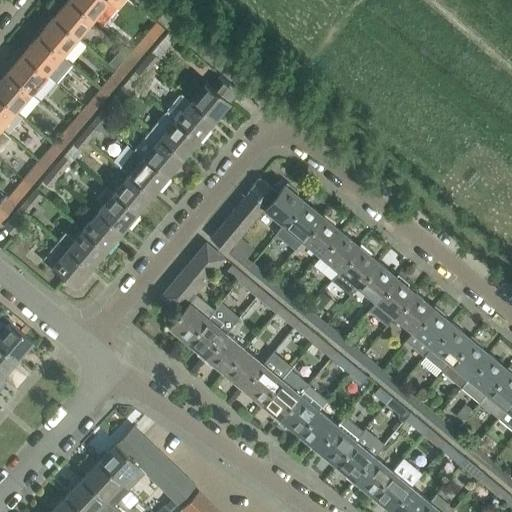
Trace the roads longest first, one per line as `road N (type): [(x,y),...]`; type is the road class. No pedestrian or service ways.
road 1 (residential): [(511,323),(279,139),(257,148),(97,343)]
road 2 (residential): [(316,511),(111,370)]
road 3 (residential): [(0,490),(111,370)]
road 4 (residential): [(97,343),(0,260)]
